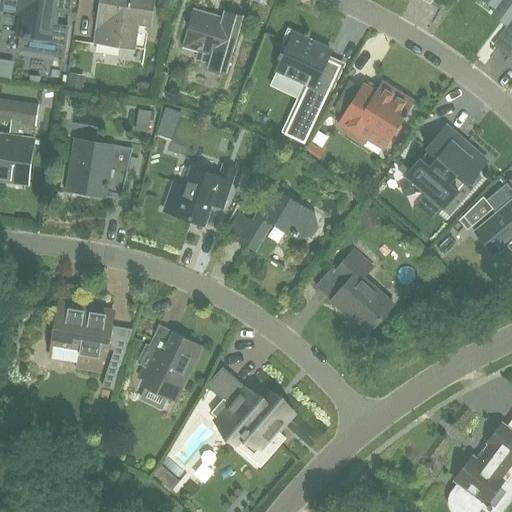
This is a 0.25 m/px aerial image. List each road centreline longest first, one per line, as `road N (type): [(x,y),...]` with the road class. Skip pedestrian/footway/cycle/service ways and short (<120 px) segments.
road 1 (residential): [(368,427),(324,376),(233,303),(115,258),(0,241)]
road 2 (residential): [(511,115),(450,63),(338,0)]
road 3 (residential): [(368,427),(511,339)]
